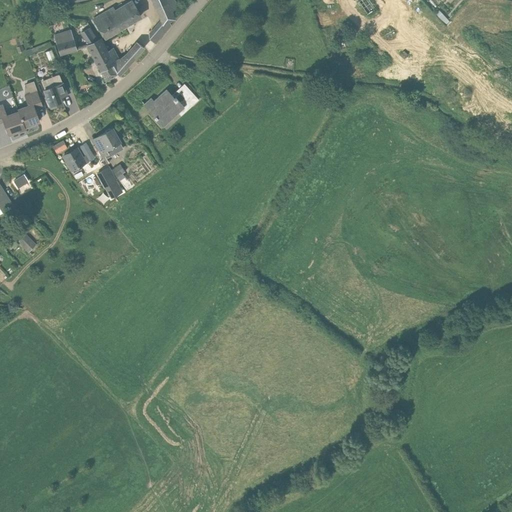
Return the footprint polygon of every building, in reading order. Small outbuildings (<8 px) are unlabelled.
[(172,12),(178,10),(173,0),(153,0),(161,19),(149,34),(149,39),(154,43),(170,24),(169,21),(174,18),(172,12)] [(104,38),(140,16),(132,1),(116,10),(114,7),(93,19),(104,38)] [(449,21),(439,10),(435,14),(445,25),(449,21)] [(82,30),(88,41),(98,36),(92,25),(82,30)] [(77,51),(70,29),(54,35),(60,56),(77,51)] [(106,80),(116,73),(111,65),(113,64),(119,60),(113,48),(106,52),(99,39),(97,40),(87,45),(106,80)] [(31,49),(32,53),(51,47),(50,42),(39,46),(31,49)] [(118,75),(124,69),(127,66),(134,59),(144,48),(137,42),(127,54),(121,59),(119,60),(113,64),(114,67),(113,67),(117,73),(118,75)] [(66,91),(62,82),(59,74),(39,81),(42,89),(46,98),(50,107),(62,102),(59,94),(66,91)] [(180,116),(198,100),(184,84),(183,84),(186,87),(180,93),(185,99),(179,104),(166,90),(154,101),(157,105),(150,111),(155,116),(153,117),(163,126),(177,113),(180,116)] [(35,112),(34,108),(41,106),(36,89),(23,94),(27,105),(17,108),(24,126),(39,121),(35,112)] [(24,126),(17,108),(17,110),(6,114),(2,104),(0,104),(0,123),(4,122),(5,125),(8,134),(24,128),(24,127),(24,126)] [(120,143),(117,137),(112,128),(98,136),(101,141),(95,144),(100,153),(102,157),(109,154),(107,150),(120,143)] [(83,134),(77,138),(87,152),(93,147),(83,134)] [(54,144),(58,152),(69,147),(65,139),(54,144)] [(71,172),(88,162),(85,156),(82,158),(77,148),(63,156),(68,165),(71,172)] [(122,173),(117,165),(113,167),(110,170),(116,177),(118,175),(122,173)] [(108,167),(97,174),(110,196),(121,190),(108,167)] [(24,174),(13,181),(18,189),(29,182),(24,174)] [(12,205),(2,191),(0,188),(0,205),(4,211),(12,205)] [(18,242),(26,251),(34,243),(26,235),(18,242)]
